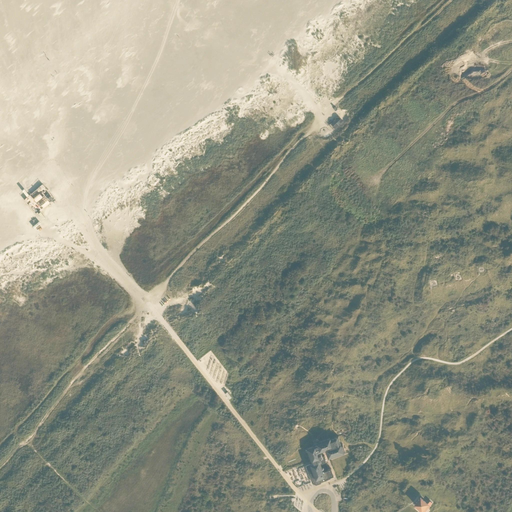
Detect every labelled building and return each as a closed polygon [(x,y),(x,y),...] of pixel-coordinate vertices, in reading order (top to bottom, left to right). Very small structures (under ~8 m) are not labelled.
[(339,124),(337,122),(337,121),(335,119),(333,121),(332,121),(330,124),(326,127),(328,130),(330,132),(331,131),(339,124)] [(55,196),(42,181),(22,198),(35,213),(55,196)] [(442,253),(434,256),(436,264),(444,261),(442,253)] [(485,264),(476,266),(478,275),(487,272),(485,264)] [(460,272),(450,274),(451,278),(455,277),(456,281),(462,279),(460,272)] [(436,277),(427,280),(430,289),(439,286),(436,277)] [(464,306),(450,310),(451,315),(465,311),(464,306)] [(328,468),(325,459),(326,458),(324,455),(320,456),(318,451),(328,448),(328,449),(326,450),(329,457),(346,451),(343,444),(342,444),(338,436),(330,439),(330,437),(313,443),(314,445),(307,448),(313,463),(306,465),(312,482),(316,484),(321,482),(321,481),(328,479),(328,477),(334,475),(331,468),(328,469),(327,468),(328,468)] [(427,503),(428,503),(421,497),(415,504),(422,510),(424,511),(430,505),(427,503)]
